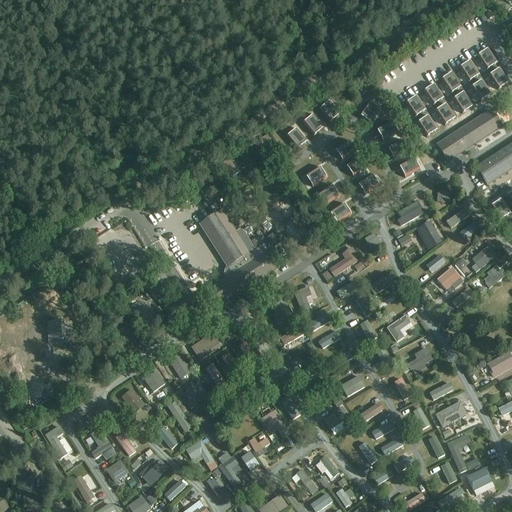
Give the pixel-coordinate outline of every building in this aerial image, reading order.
[(511,8),(501,0),(498,0),(492,8),(505,19),(511,10),(511,8)] [(488,49),(477,57),(486,71),(498,63),(488,49)] [(470,61),(459,69),(469,83),(480,75),(470,61)] [(500,69),(489,77),(495,87),(498,91),(509,83),(505,77),(500,69)] [(452,74),(441,80),(451,94),(461,88),(452,74)] [(482,81),(471,88),(480,102),(489,97),(491,95),(489,91),(482,81)] [(435,85),(423,92),(433,106),(444,99),(435,85)] [(464,93),(453,100),(462,114),(473,107),(464,93)] [(417,97),(405,104),(415,118),(426,111),(417,97)] [(330,103),(320,111),(331,124),(341,115),(330,103)] [(370,103),(360,116),(370,124),(380,111),(370,103)] [(446,104),(435,112),(445,126),(456,119),(446,104)] [(492,112),(437,147),(447,161),(501,126),(492,112)] [(314,116),(304,124),(314,137),(324,129),(314,116)] [(428,116),(417,124),(427,138),(438,130),(428,116)] [(392,122),(377,131),(383,142),(398,134),(392,122)] [(297,130),(287,138),(297,151),(307,142),(297,130)] [(262,159),(277,150),(268,135),(260,140),(262,144),(256,148),(262,159)] [(349,141),(335,150),(342,161),(357,152),(349,141)] [(402,141),(387,149),(394,160),(409,152),(402,141)] [(511,166),(511,146),(477,169),(486,184),(511,166)] [(360,157),(346,167),(353,178),(368,168),(360,157)] [(227,181),(241,172),(233,158),(219,167),(227,181)] [(414,159),(399,167),(405,179),(420,171),(414,159)] [(320,168),(305,177),(313,188),(327,179),(320,168)] [(372,175),(358,185),(365,196),(379,186),(372,175)] [(332,187),(318,196),(325,207),(339,198),(332,187)] [(501,201),(491,207),(500,221),(510,215),(501,201)] [(404,225),(415,219),(425,214),(418,202),(398,214),(404,225)] [(344,205),(330,214),(337,225),(351,216),(344,205)] [(437,221),(445,233),(468,215),(463,209),(458,213),(454,208),(437,221)] [(201,226),(210,239),(228,267),(227,268),(227,269),(228,268),(234,276),(206,294),(215,308),(277,268),(267,254),(254,263),(248,254),(250,254),(249,253),(248,254),(221,213),(223,212),(222,211),(200,226),(201,226)] [(471,222),(459,233),(466,241),(479,229),(471,222)] [(442,246),(429,225),(416,232),(428,254),(442,246)] [(396,239),(402,235),(399,230),(393,234),(396,239)] [(400,247),(412,242),(409,234),(396,239),(400,247)] [(252,252),(264,246),(259,236),(247,243),(252,252)] [(480,271),(497,257),(489,247),(472,261),(475,265),(471,269),(475,274),(480,270),(480,271)] [(329,271),(334,278),(360,261),(352,249),(342,256),(345,261),(329,271)] [(440,257),(429,265),(434,272),(445,263),(440,257)] [(463,258),(456,261),(461,274),(469,271),(463,258)] [(361,263),(355,268),(358,273),(365,269),(361,263)] [(484,284),(489,290),(507,277),(502,271),(500,272),(496,267),(486,274),(489,278),(484,281),(486,283),(484,284)] [(437,281),(446,291),(451,286),(455,290),(463,283),(451,269),(437,281)] [(326,270),(321,274),(327,283),(333,278),(326,270)] [(392,274),(388,276),(374,285),(369,288),(375,297),(398,283),(392,274)] [(340,299),(354,292),(349,283),(335,291),(340,299)] [(487,292),(483,287),(476,293),(480,298),(487,292)] [(308,289),(294,295),(302,313),(304,317),(312,313),(310,309),(306,299),(311,297),(308,289)] [(451,303),(456,309),(473,295),(469,289),(451,303)] [(356,299),(364,317),(371,314),(363,296),(356,299)] [(283,302),(271,308),(275,316),(272,318),(277,326),(280,325),(292,318),(283,302)] [(327,315),(308,326),(313,334),(331,323),(327,315)] [(389,317),(385,320),(388,325),(393,322),(389,317)] [(406,317),(387,330),(397,344),(404,339),(404,338),(399,332),(410,324),(411,324),(406,317)] [(294,318),(288,322),(292,328),(298,324),(294,318)] [(64,324),(49,325),(50,345),(65,344),(64,324)] [(299,330),(280,340),(284,347),(303,337),(299,330)] [(200,343),(191,348),(200,362),(221,348),(215,339),(203,347),(200,343)] [(236,351),(245,359),(252,351),(242,343),(236,351)] [(417,361),(407,366),(410,372),(412,370),(415,376),(425,370),(422,365),(433,358),(430,353),(429,353),(427,349),(414,357),(417,361)] [(348,350),(341,355),(347,362),(353,357),(348,350)] [(221,358),(228,368),(235,364),(228,353),(221,358)] [(511,357),(509,353),(491,363),(499,377),(511,369),(511,357)] [(181,355),(169,362),(180,381),(192,373),(181,355)] [(196,356),(190,360),(194,365),(196,368),(201,365),(199,362),(200,361),(196,356)] [(201,371),(212,391),(224,385),(213,364),(201,371)] [(144,381),(153,394),(165,385),(156,372),(144,381)] [(341,388),(347,399),(365,388),(359,377),(341,388)] [(392,383),(403,401),(411,396),(401,378),(392,383)] [(181,387),(178,381),(172,385),(176,390),(181,387)] [(429,394),(433,402),(453,391),(450,384),(429,394)] [(185,398),(187,402),(186,403),(191,410),(193,409),(196,409),(198,408),(198,406),(204,402),(206,394),(202,387),(198,387),(193,386),(187,390),(185,398)] [(169,387),(164,390),(169,397),(174,394),(169,387)] [(121,399),(134,415),(145,407),(132,391),(121,399)] [(279,401),(292,420),(300,415),(287,396),(279,401)] [(340,400),(335,403),(339,408),(343,404),(340,400)] [(193,429),(175,403),(168,408),(185,434),(193,429)] [(435,417),(442,430),(467,416),(460,403),(435,417)] [(511,403),(498,411),(502,418),(511,413),(511,403)] [(357,418),(362,425),(383,411),(379,404),(357,418)] [(342,408),(323,422),(330,432),(349,419),(342,408)] [(411,412),(418,430),(428,427),(421,408),(411,412)] [(262,420),(266,427),(269,432),(272,435),(284,427),(275,412),(262,420)] [(106,413),(98,419),(109,433),(115,428),(110,421),(111,420),(106,413)] [(95,424),(90,418),(85,422),(89,428),(95,424)] [(390,420),(370,432),(375,440),(395,429),(390,420)] [(45,436),(60,460),(67,456),(57,439),(64,435),(60,427),(45,436)] [(164,429),(158,434),(172,451),(178,445),(164,429)] [(91,436),(99,449),(96,450),(97,451),(91,455),(95,460),(113,450),(109,444),(107,444),(99,431),(91,436)] [(445,440),(452,436),(449,431),(442,434),(445,440)] [(385,456),(403,445),(397,436),(379,448),(385,456)] [(437,459),(445,455),(435,436),(428,439),(437,459)] [(218,446),(224,442),(221,437),(215,441),(218,446)] [(467,437),(447,445),(458,472),(466,469),(460,454),(461,453),(462,450),(462,449),(471,446),(467,437)] [(254,440),(249,444),(258,459),(268,454),(265,449),(270,445),(267,440),(258,445),(254,440)] [(201,457),(211,473),(217,469),(201,442),(186,451),(193,462),(201,457)] [(359,448),(372,466),(378,461),(366,443),(359,448)] [(246,449),(242,451),(245,455),(248,452),(251,450),(249,446),(246,449)] [(256,473),(246,458),(240,462),(251,476),(256,473)] [(219,468),(234,489),(240,484),(232,473),(233,473),(234,470),(233,469),(238,466),(233,459),(219,468)] [(476,460),(466,465),(469,472),(480,466),(476,460)] [(63,465),(61,466),(66,472),(73,467),(69,461),(63,465)] [(139,476),(143,479),(142,479),(147,485),(141,487),(147,493),(169,470),(161,461),(152,469),(150,466),(139,476)] [(115,485),(129,475),(121,462),(106,472),(115,485)] [(449,485),(457,481),(447,462),(439,466),(449,485)] [(484,469),(466,478),(476,498),(494,488),(484,469)] [(296,476),(291,479),(295,484),(300,480),(311,495),(317,491),(302,470),(296,475),(296,476)] [(211,475),(215,480),(221,476),(217,471),(211,475)] [(381,474),(383,480),(392,478),(391,472),(381,474)] [(249,480),(246,475),(241,479),(244,484),(249,480)] [(80,476),(72,481),(86,504),(89,508),(94,504),(91,501),(94,499),(80,476)] [(328,484),(324,478),(319,481),(323,487),(328,484)] [(19,480),(19,492),(25,492),(24,507),(36,507),(40,507),(40,492),(33,492),(33,480),(19,480)] [(131,489),(137,485),(134,480),(128,484),(131,489)] [(163,494),(169,502),(186,487),(179,480),(163,494)] [(219,500),(225,496),(221,491),(225,488),(219,480),(216,483),(214,481),(208,485),(219,500)] [(347,484),(344,480),(338,483),(340,488),(347,484)] [(345,509),(352,504),(341,489),(334,494),(345,509)] [(460,490),(438,504),(442,509),(446,506),(449,511),(459,511),(463,510),(458,502),(462,499),(461,498),(464,496),(460,490)] [(308,499),(304,492),(299,496),(304,502),(308,499)] [(325,492),(309,505),(314,511),(317,511),(332,501),(325,492)] [(402,503),(408,511),(426,501),(420,492),(402,503)] [(157,502),(151,496),(147,500),(152,506),(157,502)] [(281,511),(288,508),(280,497),(261,510),(261,511),(281,511)] [(149,511),(151,511),(142,498),(128,508),(131,511),(149,511)] [(0,499),(0,511),(3,511),(7,510),(6,510),(9,508),(5,502),(3,504),(0,499)] [(252,511),(246,502),(239,506),(242,511),(252,511)]
